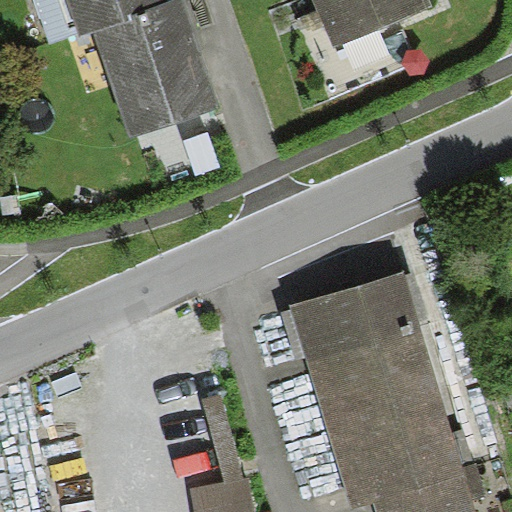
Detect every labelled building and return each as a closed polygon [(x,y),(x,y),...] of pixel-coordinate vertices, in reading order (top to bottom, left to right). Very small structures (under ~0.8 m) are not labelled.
[(166,7),(163,0),(64,0),(79,39),(166,7)] [(295,0),(310,34),(389,0),(295,0)] [(210,99),(175,4),(88,37),(124,131),(210,99)] [(476,511),(406,272),(294,304),(354,508),(372,502),(375,511),(476,511)] [(195,511),(244,511),(217,383),(194,388),(218,500),(194,505),(195,511)]
